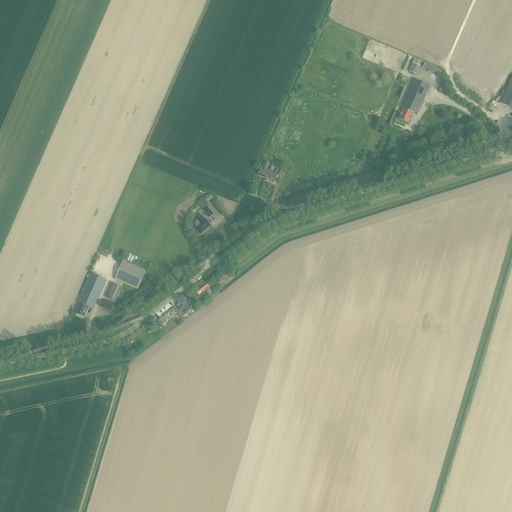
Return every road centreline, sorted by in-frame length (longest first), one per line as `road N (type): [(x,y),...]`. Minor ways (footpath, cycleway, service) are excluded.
road 1 (track): [(0,392),(125,365),(286,244),(511,172)]
road 2 (unclassified): [(511,143),(270,222),(125,333),(0,363)]
road 3 (track): [(108,277),(114,219),(209,0)]
road 4 (track): [(511,240),(431,511)]
road 5 (track): [(500,115),(457,91),(446,65),(475,0)]
